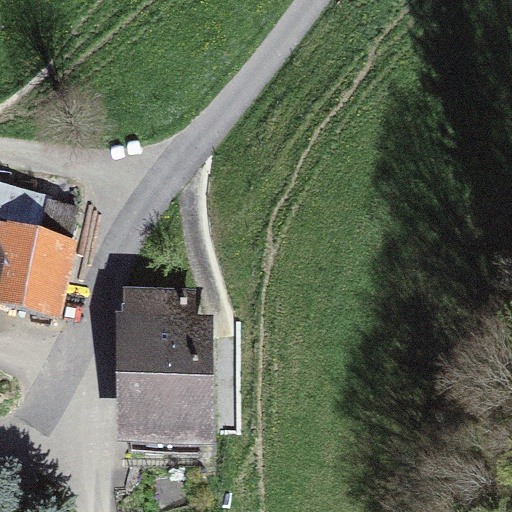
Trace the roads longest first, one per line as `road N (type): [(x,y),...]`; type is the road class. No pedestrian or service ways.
road 1 (unclassified): [(311,0),(153,193),(105,284),(92,380),(98,511)]
road 2 (track): [(153,193),(57,159),(0,152)]
